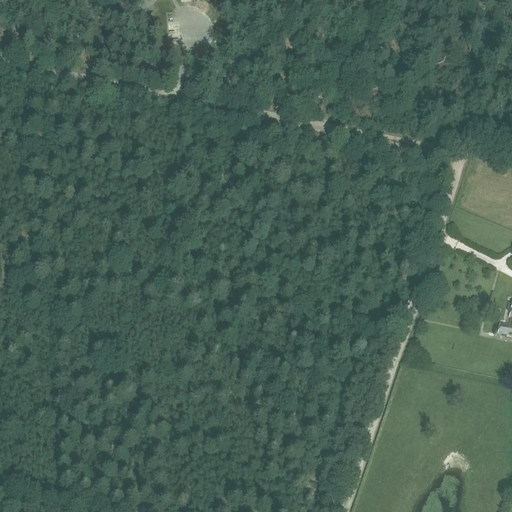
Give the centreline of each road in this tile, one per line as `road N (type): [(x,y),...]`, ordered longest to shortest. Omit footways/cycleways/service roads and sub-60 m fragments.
road 1 (track): [(511,136),(463,160),(0,69)]
road 2 (track): [(463,160),(345,511)]
